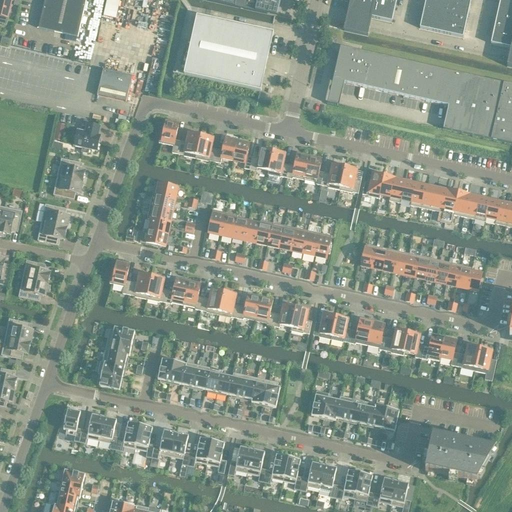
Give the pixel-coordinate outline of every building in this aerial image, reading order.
[(0,0),(0,23),(6,25),(12,1),(8,0),(0,0)] [(77,37),(85,0),(44,0),(38,28),(77,37)] [(267,14),(278,17),(281,0),(202,0),(267,14)] [(351,0),(349,13),(392,23),(396,0),(351,0)] [(426,0),(420,29),(463,38),(471,0),(426,0)] [(511,49),(511,0),(500,0),(491,44),(511,49)] [(273,34),(197,17),(184,75),(260,92),(273,34)] [(511,86),(340,48),(332,81),(448,107),(443,130),(505,144),(511,145),(511,86)] [(97,95),(126,102),(132,76),(102,70),(97,95)] [(171,153),(178,155),(180,142),(175,141),(178,125),(165,122),(163,133),(161,133),(158,143),(161,144),(160,146),(161,146),(162,144),(173,147),(171,153)] [(98,137),(100,128),(87,125),(85,134),(77,132),(74,147),(82,149),(81,153),(88,154),(88,150),(97,152),(100,137),(98,137)] [(180,142),(178,155),(183,156),(183,157),(196,159),(201,136),(195,135),(196,133),(191,132),(189,131),(186,143),(180,142)] [(201,136),(196,159),(208,162),(208,161),(214,163),(216,150),(211,149),(213,137),(211,136),(206,135),(206,137),(201,136)] [(233,162),(237,140),(236,139),(231,138),(230,140),(225,139),(222,151),(216,150),(214,163),(220,164),(221,159),(233,162)] [(250,170),(252,158),(247,156),(249,144),(243,143),(244,141),(239,140),(237,140),(233,162),(244,164),(243,169),(250,170)] [(268,172),(272,152),(267,151),(268,149),(263,148),(263,147),(261,147),(258,159),(252,158),(250,170),(256,172),(257,169),(268,171),(268,172)] [(286,178),(289,165),(283,164),(285,152),(283,152),(278,151),(278,153),(272,152),(268,172),(268,171),(267,175),(280,178),(280,177),(286,178)] [(289,165),(286,178),(292,180),(292,178),(304,181),(309,155),(308,155),(303,154),(302,156),(297,155),(294,167),(289,165)] [(309,155),(304,181),(316,183),(315,185),(321,186),(324,173),(319,172),(321,160),(315,159),(316,157),(311,156),(309,155)] [(61,162),(57,179),(82,184),(85,172),(80,171),(81,166),(61,162)] [(324,173),(321,186),(327,187),(327,188),(339,191),(344,167),(339,166),(340,164),(335,163),(333,162),(330,175),(324,173)] [(344,167),(339,191),(352,193),(358,194),(360,181),(355,180),(357,168),(355,167),(350,166),(350,168),(344,167)] [(365,182),(363,195),(368,196),(368,197),(379,200),(380,196),(380,195),(384,176),(373,174),(371,184),(365,182)] [(380,195),(380,196),(390,199),(395,179),(384,176),(380,195)] [(57,179),(53,196),(74,200),(75,194),(80,195),(82,184),(57,179)] [(390,199),(389,202),(400,204),(401,201),(405,182),(395,180),(395,179),(390,199)] [(405,182),(401,201),(411,204),(416,184),(405,182)] [(152,196),(175,201),(178,188),(155,183),(152,196)] [(411,204),(411,206),(421,209),(426,187),(416,184),(411,204)] [(426,187),(421,209),(432,211),(437,189),(426,187)] [(437,189),(432,211),(443,213),(444,209),(448,190),(447,190),(447,191),(437,189)] [(14,190),(12,196),(22,199),(24,192),(14,190)] [(443,213),(441,223),(451,225),(453,216),(454,212),(458,193),(448,190),(444,209),(443,213)] [(454,212),(453,216),(463,218),(468,195),(458,193),(454,212)] [(468,195),(463,218),(474,220),(479,198),(469,196),(469,195),(468,195)] [(150,207),(173,212),(175,201),(152,196),(150,207)] [(479,198),(474,220),(485,223),(485,220),(490,201),(479,198)] [(490,201),(485,220),(496,222),(500,203),(490,201)] [(496,222),(495,225),(506,227),(511,205),(500,203),(496,222)] [(45,206),(41,224),(67,229),(66,228),(69,217),(65,216),(66,210),(45,206)] [(151,220),(170,224),(173,212),(150,207),(147,219),(150,220),(151,220)] [(4,208),(0,225),(0,237),(5,238),(5,235),(10,236),(11,232),(17,233),(22,212),(4,208)] [(220,237),(225,213),(213,211),(208,234),(220,237)] [(232,239),(232,238),(237,219),(236,218),(237,216),(225,213),(220,237),(232,239)] [(232,238),(244,241),(248,221),(237,219),(232,238)] [(148,232),(168,236),(170,224),(151,220),(150,220),(148,232)] [(244,241),(255,244),(259,223),(248,221),(244,241)] [(255,244),(267,246),(272,224),(261,221),(260,224),(259,223),(255,244)] [(41,224),(38,242),(58,246),(60,240),(64,241),(67,229),(41,224)] [(272,224),(267,246),(279,249),(284,226),(272,224)] [(291,252),(296,229),(284,226),(279,249),(291,252)] [(302,254),(307,231),(296,229),(291,252),(302,254)] [(307,231),(302,254),(314,257),(319,234),(307,231)] [(168,236),(148,232),(145,244),(165,248),(168,236)] [(314,257),(326,260),(328,254),(329,254),(331,245),(330,245),(332,237),(319,234),(314,257)] [(363,253),(361,263),(362,263),(361,267),(372,270),(375,258),(376,252),(377,248),(366,245),(365,249),(364,254),(363,253)] [(375,258),(372,270),(383,272),(387,254),(387,250),(377,248),(376,252),(375,258)] [(411,249),(410,255),(419,257),(429,259),(430,253),(411,249)] [(387,254),(383,272),(393,274),(398,252),(387,250),(387,254)] [(398,252),(393,274),(404,277),(408,255),(398,252)] [(408,255),(404,277),(414,279),(419,257),(410,255),(408,255)] [(419,257),(414,279),(425,281),(430,260),(429,259),(419,257)] [(0,259),(0,285),(6,287),(10,266),(4,265),(5,260),(0,259)] [(430,260),(425,281),(436,284),(440,262),(430,260)] [(26,262),(22,280),(48,285),(50,274),(37,271),(39,264),(26,262)] [(440,262),(436,284),(446,286),(451,264),(440,262)] [(129,296),(132,283),(126,282),(129,266),(117,263),(114,274),(112,274),(109,284),(112,285),(112,287),(113,285),(124,287),(122,294),(129,296)] [(451,264),(446,286),(457,288),(461,266),(451,264)] [(461,266),(457,288),(467,290),(471,272),(472,269),(461,266)] [(147,300),(152,277),(146,276),(147,274),(142,273),(140,272),(137,284),(132,283),(129,296),(135,297),(134,298),(147,300)] [(471,272),(467,290),(478,293),(479,288),(481,289),(483,279),(481,279),(482,275),(471,272)] [(165,303),(168,291),(162,290),(164,278),(162,277),(157,276),(157,278),(152,277),(147,300),(159,303),(159,302),(165,303)] [(183,306),(189,281),(187,280),(182,279),(182,281),(176,280),(173,292),(168,291),(165,303),(171,305),(171,303),(183,306)] [(22,280),(18,298),(39,302),(41,296),(45,297),(46,292),(49,293),(50,287),(47,286),(48,286),(48,285),(22,280)] [(198,297),(200,285),(195,284),(195,282),(190,281),(189,281),(183,306),(195,309),(195,310),(201,311),(204,299),(198,297)] [(224,293),(218,292),(219,290),(214,289),(214,288),(212,288),(209,300),(204,299),(201,311),(206,313),(219,316),(224,293)] [(234,293),(229,292),(229,294),(224,293),(219,316),(231,319),(231,318),(237,319),(240,306),(234,305),(236,293),(234,293)] [(255,322),(260,296),(259,296),(254,295),(253,297),(248,296),(245,308),(240,306),(237,319),(243,321),(243,319),(255,322)] [(273,327),(275,314),(270,313),(272,301),(267,300),(267,298),(262,297),(260,296),(255,322),(267,324),(266,326),(273,327)] [(291,328),(296,308),(290,307),(291,305),(286,304),(284,304),(281,316),(275,314),(273,327),(279,328),(280,326),(291,328)] [(291,328),(290,332),(303,334),(303,333),(309,335),(312,322),(306,321),(308,309),(306,308),(306,309),(301,308),(301,310),(296,308),(291,328)] [(316,324),(313,337),(319,338),(319,339),(331,342),(336,318),(331,317),(331,315),(324,313),(321,326),(316,324)] [(336,318),(331,342),(343,344),(343,343),(349,345),(352,331),(346,330),(349,318),(342,317),(341,319),(336,318)] [(9,320),(5,338),(30,344),(30,343),(33,332),(28,331),(30,325),(9,320)] [(352,331),(349,345),(355,346),(356,345),(367,347),(373,321),(366,320),(366,322),(360,321),(358,333),(352,331)] [(373,321),(367,347),(379,350),(379,351),(385,352),(388,339),(382,338),(385,326),(379,325),(380,323),(373,321)] [(110,330),(108,340),(132,345),(135,333),(115,328),(115,331),(110,330)] [(388,339),(385,352),(391,354),(403,357),(404,354),(408,334),(403,333),(403,330),(396,329),(394,341),(388,339)] [(408,334),(404,354),(415,356),(415,359),(421,360),(424,347),(418,346),(421,334),(413,333),(413,335),(408,334)] [(424,347),(421,360),(427,361),(428,360),(439,363),(440,359),(445,337),(444,337),(438,336),(438,338),(432,337),(430,349),(424,347)] [(445,337),(440,359),(452,362),(451,367),(457,368),(460,355),(454,354),(456,342),(451,341),(451,339),(445,337)] [(5,338),(3,350),(11,352),(10,358),(16,360),(16,359),(22,361),(23,354),(28,355),(30,344),(5,338)] [(108,340),(105,351),(127,356),(127,357),(130,357),(132,345),(108,340)] [(460,355),(457,368),(463,369),(463,370),(475,373),(480,349),(475,348),(475,346),(468,345),(465,356),(460,355)] [(480,349),(475,373),(486,375),(485,381),(492,383),(497,362),(490,360),(492,350),(485,348),(485,351),(480,349)] [(103,363),(127,368),(128,363),(126,362),(127,357),(127,356),(105,351),(103,363)] [(169,385),(174,362),(162,360),(158,380),(164,382),(164,383),(169,385)] [(174,362),(169,385),(175,386),(175,384),(182,385),(186,365),(184,364),(184,362),(174,360),(174,362)] [(100,362),(98,375),(99,375),(122,380),(124,373),(125,374),(127,368),(103,363),(100,362)] [(186,365),(182,385),(188,387),(187,389),(193,390),(198,366),(186,363),(186,365)] [(205,391),(210,369),(198,366),(193,390),(198,391),(199,389),(205,391)] [(0,388),(14,391),(17,380),(12,379),(13,372),(1,369),(0,374),(0,388)] [(217,395),(221,375),(222,371),(210,369),(205,391),(212,392),(211,394),(217,395)] [(233,378),(229,396),(235,397),(235,399),(240,400),(245,376),(233,374),(232,377),(233,378)] [(99,375),(97,384),(100,385),(99,387),(119,392),(120,392),(121,392),(123,386),(121,386),(122,380),(99,375)] [(221,375),(217,395),(222,396),(223,394),(229,396),(233,378),(232,377),(221,375)] [(252,401),(257,379),(245,376),(240,400),(246,401),(246,399),(252,401)] [(264,406),(269,381),(257,379),(252,401),(251,403),(264,406)] [(278,383),(269,381),(264,406),(276,408),(280,388),(277,387),(278,383)] [(371,381),(370,388),(379,390),(380,383),(371,381)] [(0,388),(0,407),(6,408),(7,402),(11,403),(14,392),(14,391),(0,388)] [(315,396),(311,416),(314,417),(323,419),(328,398),(328,395),(316,392),(315,396)] [(339,401),(335,419),(336,419),(338,420),(342,420),(341,422),(347,423),(351,403),(351,401),(352,401),(352,400),(340,397),(339,401)] [(328,398),(323,419),(335,421),(336,419),(335,419),(339,401),(328,398)] [(351,403),(347,423),(352,424),(353,423),(356,423),(359,424),(363,406),(351,403)] [(363,406),(359,424),(362,425),(365,425),(365,427),(370,428),(375,405),(363,403),(363,406)] [(375,405),(370,428),(376,430),(376,428),(380,429),(382,429),(387,407),(378,405),(378,407),(375,407),(376,405),(375,405)] [(387,407),(382,429),(385,430),(389,431),(389,432),(394,434),(394,432),(399,412),(396,411),(397,409),(387,407)] [(74,442),(80,444),(83,431),(77,430),(81,413),(74,411),(74,410),(69,408),(68,410),(63,431),(66,431),(66,435),(75,437),(74,442)] [(89,432),(83,431),(80,444),(86,445),(87,440),(99,442),(105,416),(99,415),(99,417),(92,415),(89,432)] [(110,418),(105,416),(99,442),(111,445),(110,450),(116,452),(119,439),(113,437),(117,421),(110,419),(110,418)] [(123,448),(135,450),(141,424),(135,423),(135,425),(128,423),(125,440),(119,439),(116,452),(122,453),(123,448)] [(146,425),(141,424),(135,450),(147,453),(146,458),(152,459),(155,447),(149,445),(153,429),(146,427),(146,425)] [(161,448),(155,447),(152,459),(158,461),(159,456),(171,458),(177,432),(171,431),(171,433),(164,431),(161,448)] [(187,467),(188,467),(191,454),(185,453),(189,437),(182,435),(182,433),(177,432),(171,458),(183,461),(182,466),(184,467),(185,467),(186,467),(187,467)] [(479,483),(498,452),(434,437),(426,472),(479,483)] [(195,463),(207,466),(213,440),(207,439),(207,441),(200,439),(196,456),(191,454),(188,467),(189,468),(194,468),(194,469),(195,463)] [(218,441),(213,440),(207,466),(219,469),(218,474),(224,475),(227,462),(221,461),(224,444),(218,443),(218,441)] [(231,463),(228,476),(234,477),(235,472),(247,475),(253,449),(248,448),(247,449),(240,448),(237,464),(231,463)] [(253,449),(247,475),(259,478),(258,483),(264,484),(267,471),(261,470),(265,453),(258,452),(258,450),(253,449)] [(267,471),(264,484),(270,485),(271,480),(283,483),(289,457),(283,455),(283,457),(276,456),(273,472),(267,471)] [(289,457),(283,483),(295,485),(294,491),(300,492),(303,479),(297,478),(301,461),(294,460),(294,458),(289,457)] [(303,479),(300,492),(306,493),(307,488),(319,491),(325,465),(319,463),(319,465),(312,464),(308,480),(303,479)] [(325,465),(319,491),(320,491),(319,492),(331,494),(330,498),(336,500),(339,487),(333,486),(337,469),(330,468),(330,466),(325,465)] [(180,475),(180,476),(180,477),(181,477),(182,477),(183,478),(185,478),(185,476),(186,475),(187,475),(189,475),(189,476),(190,476),(192,476),(192,475),(194,470),(194,469),(194,468),(189,468),(188,467),(187,467),(186,467),(185,467),(184,467),(182,466),(182,467),(181,469),(181,470),(181,472),(181,473),(180,473),(180,474),(180,475)] [(65,471),(62,483),(82,488),(85,476),(65,471)] [(339,487),(336,500),(342,501),(344,492),(356,495),(361,472),(355,471),(355,473),(348,472),(344,488),(339,487)] [(356,495),(355,500),(367,503),(366,506),(372,508),(375,495),(369,494),(373,477),(366,475),(366,474),(361,472),(356,495)] [(375,495),(372,508),(378,509),(379,504),(391,506),(392,502),(392,503),(397,480),(391,479),(391,481),(384,480),(380,496),(375,495)] [(392,502),(391,506),(403,509),(402,511),(408,511),(411,503),(405,502),(408,485),(402,483),(402,482),(397,480),(392,503),(392,502)] [(56,494),(80,499),(82,488),(62,483),(60,495),(56,494)] [(80,500),(80,499),(56,494),(53,505),(51,505),(77,511),(78,505),(76,505),(77,499),(80,500)] [(112,503),(110,511),(123,511),(124,505),(112,503)] [(124,505),(123,511),(135,511),(137,506),(134,506),(135,505),(125,503),(124,505)]
